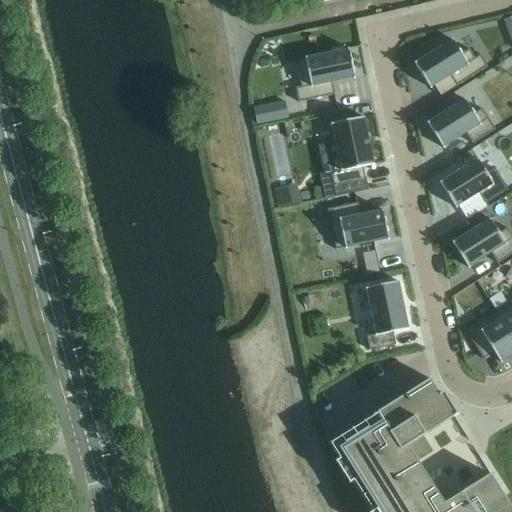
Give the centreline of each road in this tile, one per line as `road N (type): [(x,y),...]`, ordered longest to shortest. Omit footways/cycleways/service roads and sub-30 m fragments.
road 1 (residential): [(511,0),(378,35),(450,370),(474,394),(511,393)]
road 2 (tertiary): [(86,439),(0,115)]
